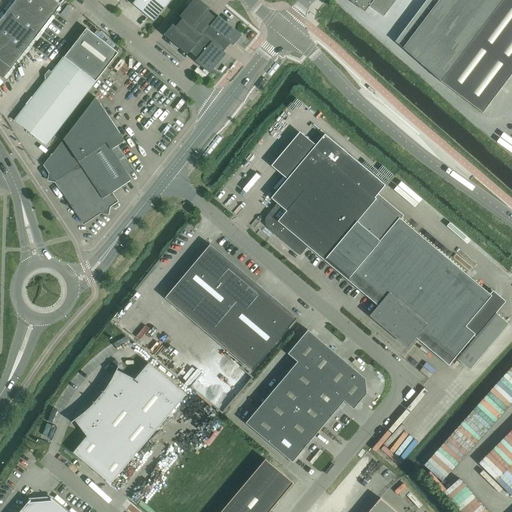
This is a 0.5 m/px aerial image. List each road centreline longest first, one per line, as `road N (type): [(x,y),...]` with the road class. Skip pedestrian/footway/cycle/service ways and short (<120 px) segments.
road 1 (unclassified): [(300,511),(405,393),(402,376),(166,178)]
road 2 (tertiary): [(511,221),(371,113),(285,27)]
road 3 (unclassified): [(217,111),(85,0)]
